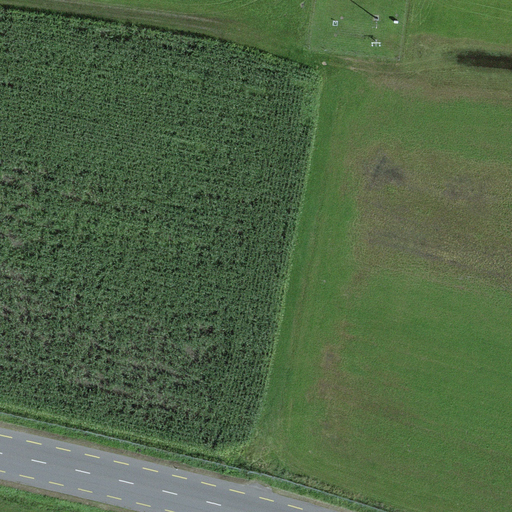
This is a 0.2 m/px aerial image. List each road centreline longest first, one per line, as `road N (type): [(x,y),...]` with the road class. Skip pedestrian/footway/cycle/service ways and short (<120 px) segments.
road 1 (track): [(511,77),(349,62),(0,9)]
road 2 (primary): [(0,453),(247,511)]
